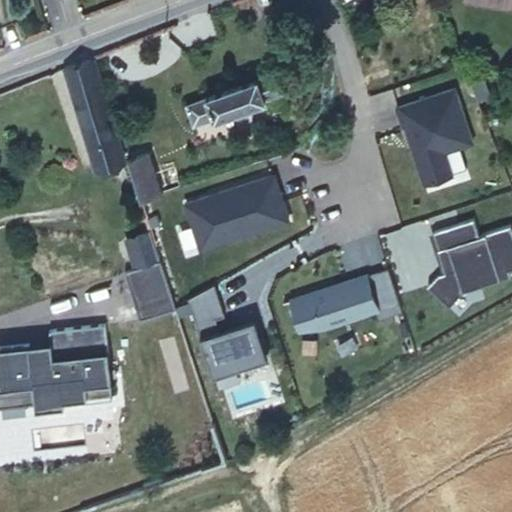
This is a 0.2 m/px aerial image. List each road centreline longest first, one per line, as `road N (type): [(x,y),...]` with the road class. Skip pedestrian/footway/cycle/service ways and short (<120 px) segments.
road 1 (track): [(511,313),(253,463)]
road 2 (tertiary): [(0,66),(178,0)]
road 3 (track): [(253,463),(111,511)]
